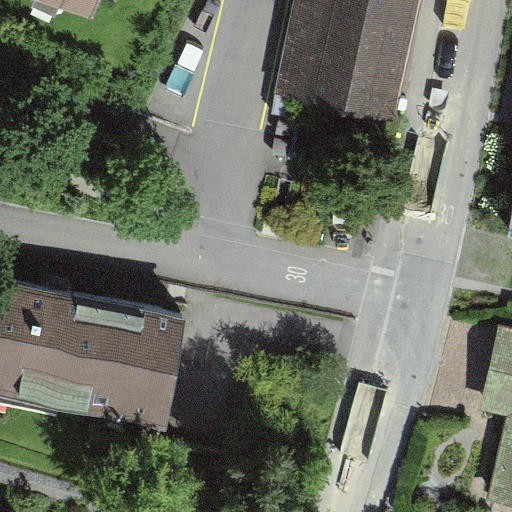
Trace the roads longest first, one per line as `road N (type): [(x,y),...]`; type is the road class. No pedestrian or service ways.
road 1 (unclassified): [(422,298),(0,224)]
road 2 (residential): [(422,298),(476,0)]
road 3 (residential): [(359,511),(422,298)]
